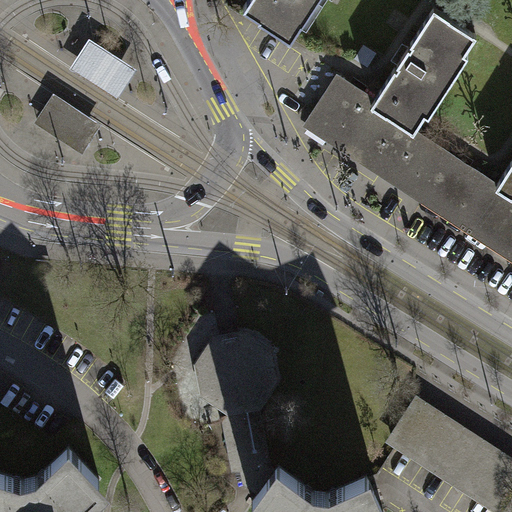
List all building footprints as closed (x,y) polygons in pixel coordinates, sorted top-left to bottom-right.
[(297,17),(308,0),(246,0),(243,6),(259,16),(258,17),(291,38),(303,20),(297,17)] [(395,67),(375,98),(371,103),(414,131),(414,130),(426,112),(424,110),(462,51),(464,53),(477,34),(435,6),(411,43),(417,47),(415,50),(409,46),(397,64),(404,68),(402,71),(395,67)] [(71,67),(120,99),(139,69),(90,37),(71,67)] [(414,130),(414,131),(371,103),(375,98),(342,77),(312,123),(404,183),(432,141),(414,130)] [(34,121),(83,153),(103,123),(54,92),(34,121)] [(404,183),(425,197),(453,155),(432,141),(404,183)] [(511,194),(496,184),(497,183),(453,155),(425,197),(511,253),(511,194)] [(511,160),(497,183),(496,184),(511,194),(511,160)] [(268,466),(255,400),(258,400),(273,378),(267,350),(244,335),(217,340),(201,363),(207,391),(228,405),(232,405),(232,416),(238,415),(248,465),(243,467),(246,481),(260,490),(274,470),(268,466)] [(511,488),(511,462),(417,401),(392,439),(499,508),(511,488)] [(66,511),(66,510),(100,478),(69,446),(37,475),(23,479),(0,471),(0,511),(66,511)] [(383,511),(367,475),(328,492),(314,490),(279,465),(274,470),(260,490),(252,501),(267,511),(383,511)]
